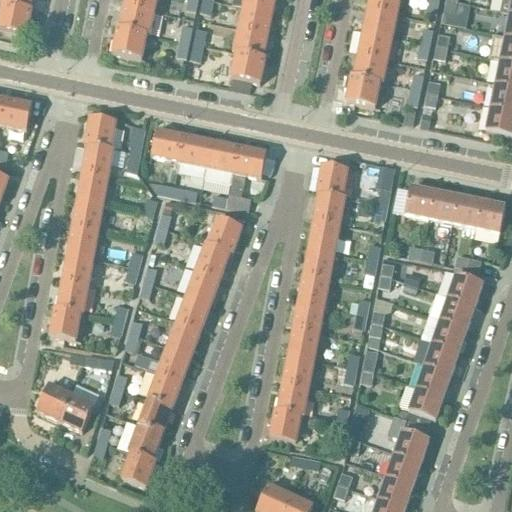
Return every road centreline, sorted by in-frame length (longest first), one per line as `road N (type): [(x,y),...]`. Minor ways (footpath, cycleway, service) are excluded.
road 1 (residential): [(286,213),(270,232),(188,465),(228,478)]
road 2 (residential): [(228,478),(248,467),(292,236),(286,213)]
road 3 (residential): [(59,150),(21,405)]
road 4 (residential): [(511,303),(437,511)]
road 5 (tertiary): [(511,180),(318,140)]
road 6 (tertiary): [(278,132),(86,91)]
road 7 (residential): [(0,297),(42,174),(59,150)]
road 8 (residential): [(345,0),(318,140)]
road 9 (residential): [(278,132),(305,0)]
